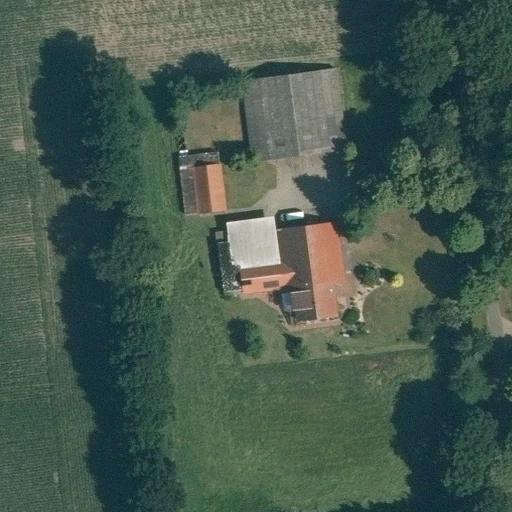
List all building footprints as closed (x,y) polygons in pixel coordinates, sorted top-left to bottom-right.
[(341,65),(246,77),(257,159),(352,147),(341,65)] [(224,161),(186,166),(192,213),(230,208),(224,161)] [(282,215),(234,221),(240,269),(247,269),(288,264),(284,228),(282,215)] [(342,221),(284,228),(288,264),(290,285),(295,284),(299,317),(344,311),(340,278),(348,277),(342,221)] [(288,264),(247,269),(249,289),(290,285),(288,264)]
